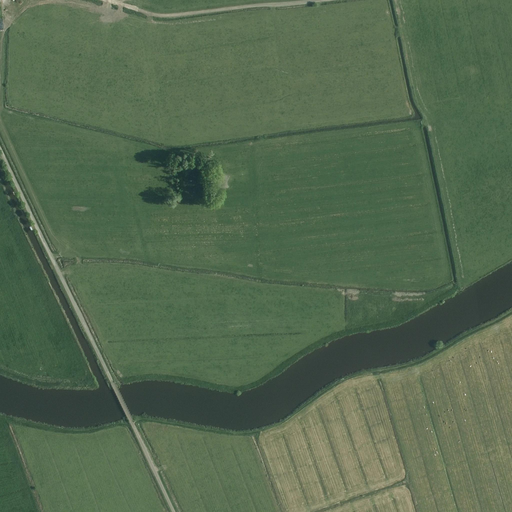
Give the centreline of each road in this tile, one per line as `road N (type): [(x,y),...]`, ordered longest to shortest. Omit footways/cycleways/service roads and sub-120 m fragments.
road 1 (track): [(511,312),(425,358),(325,391),(283,424),(254,433),(151,420),(56,430),(0,416)]
road 2 (unclassified): [(0,148),(174,511)]
